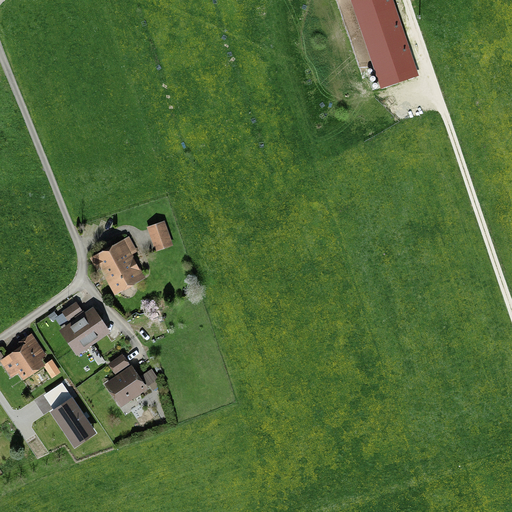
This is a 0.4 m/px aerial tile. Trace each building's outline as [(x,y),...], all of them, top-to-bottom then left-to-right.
[(349,0),(380,90),(419,77),(393,0),(349,0)] [(173,244),(165,219),(147,225),(155,250),(173,244)] [(129,235),(91,256),(99,270),(101,269),(115,293),(145,277),(133,254),(138,251),(129,235)] [(55,317),(61,327),(85,311),(84,309),(82,309),(77,301),(62,310),(63,312),(55,317)] [(111,331),(94,305),(85,311),(61,327),(59,328),(76,354),(111,331)] [(46,354),(32,332),(18,341),(20,345),(4,356),(1,351),(0,351),(0,359),(11,376),(18,372),(23,379),(45,364),(41,357),(46,354)] [(108,363),(115,373),(130,363),(123,353),(108,363)] [(148,388),(132,364),(104,383),(121,406),(148,388)] [(149,384),(153,390),(160,385),(156,379),(159,378),(152,368),(141,375),(148,385),(149,384)] [(20,413),(8,423),(23,440),(35,430),(29,424),(31,423),(27,419),(26,420),(20,413)]
